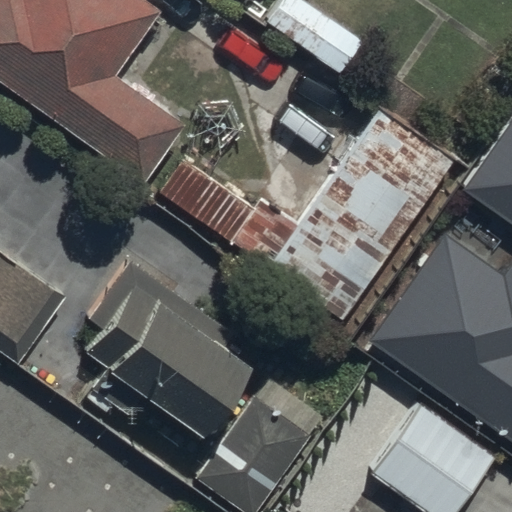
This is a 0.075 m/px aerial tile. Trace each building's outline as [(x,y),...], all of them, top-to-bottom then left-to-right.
[(0,0),(0,83),(136,176),(181,110),(112,63),(155,2),(151,0),(0,0)] [(362,26),(324,0),(267,0),(261,10),(337,62),(362,26)] [(449,153),(371,99),(286,221),(182,150),(156,188),(259,260),(338,314),(449,153)] [(456,182),(479,198),(511,220),(511,113),(506,109),(456,182)] [(362,332),(511,435),(511,256),(446,211),(414,256),(362,332)] [(0,349),(11,357),(61,285),(0,243),(0,349)] [(71,332),(200,420),(254,341),(126,253),(71,332)] [(62,392),(0,350),(0,419),(30,439),(62,392)] [(192,468),(248,506),(305,424),(249,386),(192,468)] [(369,464),(439,511),(447,511),(491,449),(416,397),(369,464)]
